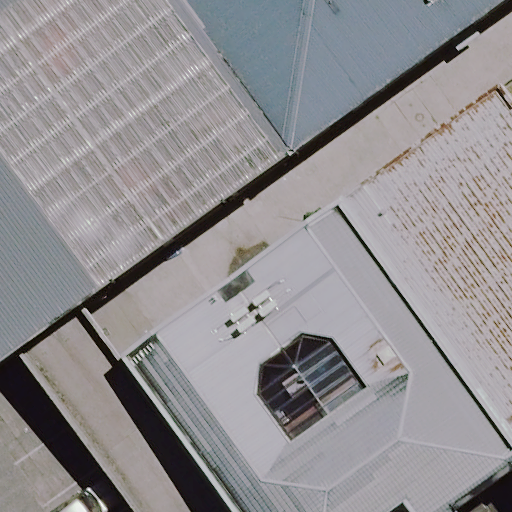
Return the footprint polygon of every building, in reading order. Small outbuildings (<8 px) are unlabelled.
[(132,0),(43,0),(27,12),(0,30),(0,403),(280,209),(132,0)] [(43,0),(19,0),(27,12),(43,0)] [(511,46),(511,0),(132,0),(280,209),(511,46)] [(511,104),(307,252),(495,511),(505,511),(511,507),(511,104)] [(492,511),(307,252),(101,398),(182,511),(492,511)]
